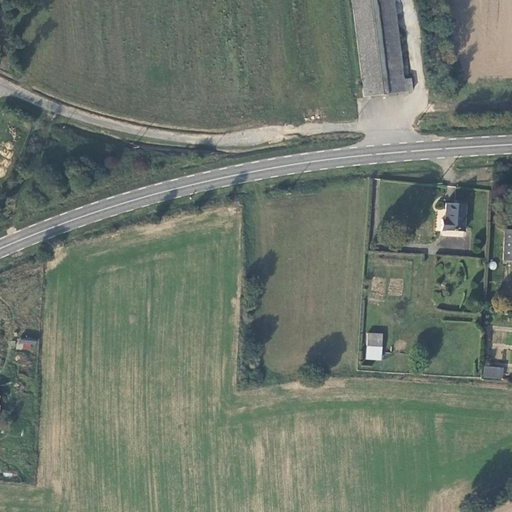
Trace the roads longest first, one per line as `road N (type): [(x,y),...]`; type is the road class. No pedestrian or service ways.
road 1 (tertiary): [(511,145),(236,175),(112,207),(0,249)]
road 2 (unknown): [(404,152),(405,137),(431,103),(416,0)]
